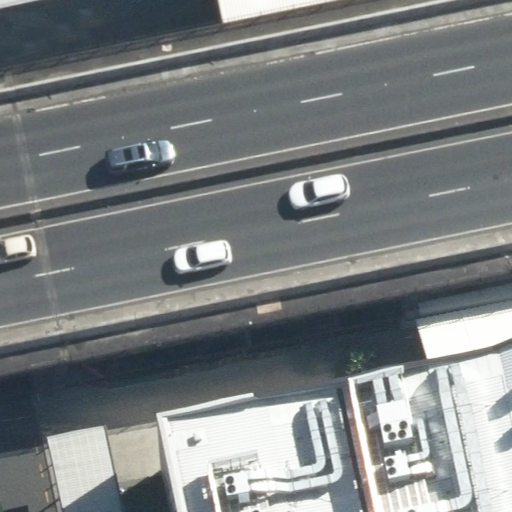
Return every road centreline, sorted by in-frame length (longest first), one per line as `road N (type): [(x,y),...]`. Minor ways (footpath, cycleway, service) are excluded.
road 1 (primary): [(511,213),(0,313)]
road 2 (primary): [(0,174),(511,81)]
